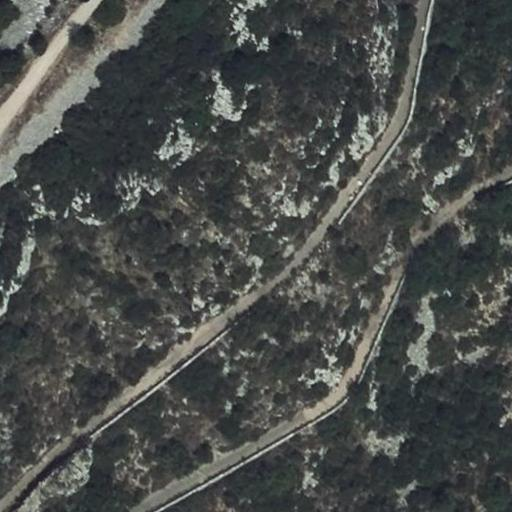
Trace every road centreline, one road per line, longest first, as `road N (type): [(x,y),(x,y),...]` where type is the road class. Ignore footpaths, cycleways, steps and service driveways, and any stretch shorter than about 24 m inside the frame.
road 1 (track): [(2,511),(290,274),(403,112),(422,0)]
road 2 (motorway): [(188,0),(288,511)]
road 3 (motorway): [(339,511),(245,0)]
road 4 (track): [(511,173),(440,222),(405,260),(353,375),(318,411),(146,511)]
road 5 (track): [(0,132),(95,0)]
